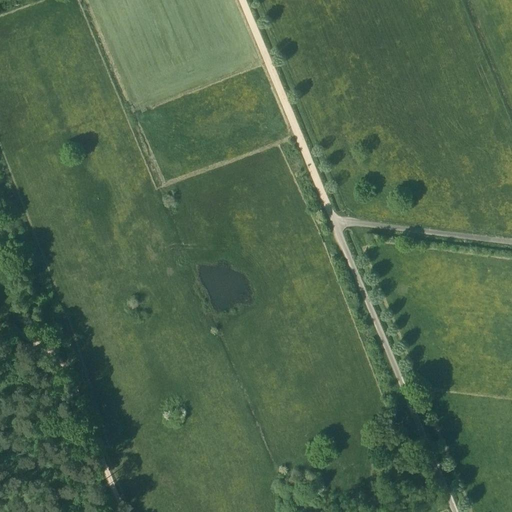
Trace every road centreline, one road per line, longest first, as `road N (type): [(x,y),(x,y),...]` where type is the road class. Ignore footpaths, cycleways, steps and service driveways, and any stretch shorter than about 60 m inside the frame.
road 1 (track): [(453,511),(334,222)]
road 2 (track): [(242,0),(334,222)]
road 3 (track): [(0,325),(59,353),(123,511)]
road 4 (track): [(511,241),(334,222)]
